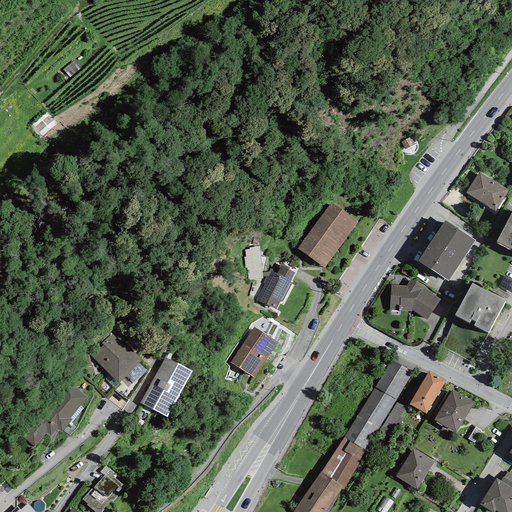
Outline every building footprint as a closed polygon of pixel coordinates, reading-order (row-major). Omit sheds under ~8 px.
[(508,190),(479,172),(466,193),(495,211),(508,190)] [(358,222),(331,203),(297,249),(324,267),(358,222)] [(511,211),(497,241),(511,249),(511,211)] [(476,241),(445,220),(418,261),(448,281),(476,241)] [(248,280),(263,279),(263,277),(262,273),(259,247),(249,248),(249,250),(245,250),(246,257),(244,257),(245,268),(247,268),(248,280)] [(290,282),(295,273),(289,270),(289,268),(281,264),(279,268),(280,268),(278,272),(270,268),(268,272),(266,277),(262,283),(264,284),(256,300),(276,309),(280,301),(282,302),(292,283),(290,282)] [(391,285),(390,310),(411,312),(412,310),(427,320),(440,299),(432,295),(433,294),(411,279),(406,286),(391,285)] [(505,301),(472,283),(455,315),(488,333),(505,301)] [(253,328),(242,345),(266,360),(277,343),(253,328)] [(142,360),(114,332),(90,354),(118,383),(142,360)] [(255,378),(266,360),(242,345),(231,362),(255,378)] [(191,372),(165,358),(140,403),(167,417),(191,372)] [(413,372),(392,360),(322,471),(343,487),(344,488),(413,372)] [(446,380),(429,371),(409,404),(426,414),(446,380)] [(39,411),(19,436),(34,448),(46,433),(50,437),(57,429),(61,432),(71,420),(70,418),(87,397),(68,382),(42,414),(39,411)] [(474,403),(452,390),(434,420),(456,433),(474,403)] [(474,443),(482,431),(476,427),(468,439),(474,443)] [(414,450),(413,449),(411,451),(395,476),(417,489),(434,462),(414,450)] [(100,472),(104,476),(109,469),(105,466),(100,472)] [(92,489),(91,488),(82,499),(88,504),(87,505),(94,511),(100,511),(111,500),(113,501),(125,487),(115,478),(117,476),(109,469),(104,476),(92,489)] [(325,511),(343,487),(322,471),(294,511),(293,511),(325,511)] [(511,482),(504,477),(503,477),(500,481),(511,488),(511,482)] [(495,511),(496,511),(498,511),(511,511),(511,488),(500,481),(496,478),(480,504),(491,511),(495,511)] [(3,489),(7,493),(12,489),(5,481),(1,485),(4,488),(3,489)] [(213,489),(210,487),(204,497),(207,499),(213,489)] [(400,490),(396,488),(391,496),(395,498),(400,490)] [(386,511),(393,502),(384,497),(376,510),(379,511),(386,511)]
